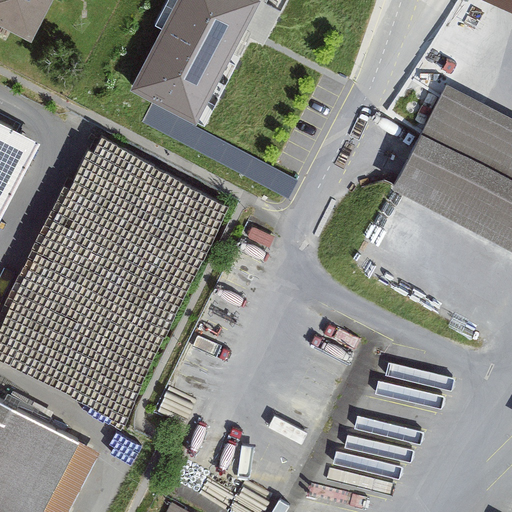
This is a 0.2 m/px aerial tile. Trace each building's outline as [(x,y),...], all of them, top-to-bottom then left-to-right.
[(48,0),(0,0),(0,17),(31,34),(48,0)] [(258,0),(167,0),(127,81),(199,118),(258,0)] [(511,114),(451,85),(399,190),(511,246),(511,114)] [(0,209),(40,133),(0,112),(0,511),(38,511),(80,432),(0,390),(0,209)] [(24,375),(126,419),(169,320),(68,276),(24,375)] [(192,511),(170,501),(164,511),(192,511)]
